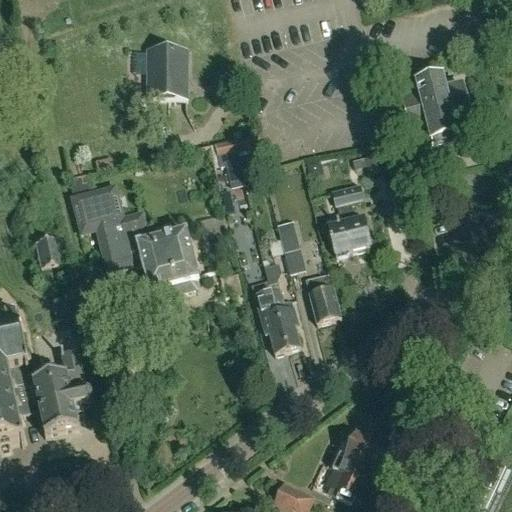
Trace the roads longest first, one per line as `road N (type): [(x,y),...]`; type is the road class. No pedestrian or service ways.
road 1 (residential): [(156,511),(426,309)]
road 2 (residential): [(426,309),(443,338),(445,393),(421,511)]
road 3 (residential): [(426,309),(511,210)]
